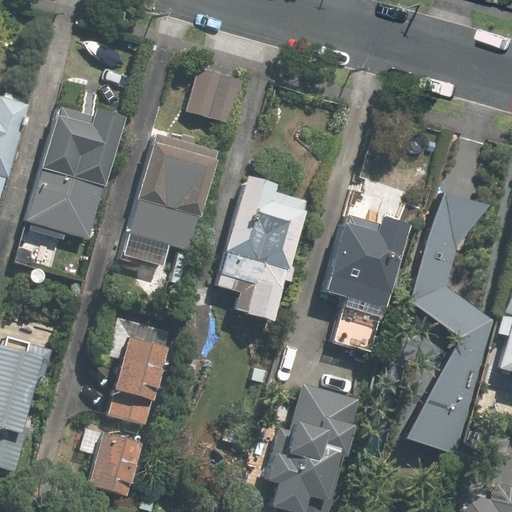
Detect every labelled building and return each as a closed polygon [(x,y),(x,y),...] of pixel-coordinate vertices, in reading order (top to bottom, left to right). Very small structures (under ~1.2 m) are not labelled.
[(195,68),(182,112),(231,125),(243,82),(195,68)] [(0,182),(1,178),(3,179),(23,105),(0,99),(0,182)] [(60,241),(62,234),(84,240),(120,117),(89,108),(87,117),(54,107),(51,117),(50,116),(35,169),(37,169),(22,222),(27,223),(25,231),(60,241)] [(213,152),(188,145),(190,138),(154,128),(152,135),(151,135),(148,143),(147,143),(131,200),(134,201),(125,232),(124,232),(117,256),(160,267),(166,245),(185,250),(194,217),(197,218),(212,161),(211,160),(213,152)] [(221,252),(212,287),(234,293),(229,309),(241,313),(269,321),(283,270),(285,271),(302,210),(299,210),(301,202),(273,194),(271,202),(267,201),(272,184),(240,175),(219,252),(221,252)] [(452,454),(489,320),(442,286),(453,247),(481,206),(435,193),(406,302),(456,339),(397,438),(452,454)] [(377,216),(375,224),(341,214),(319,291),(382,309),(406,224),(377,216)] [(511,267),(493,333),(495,334),(492,342),(501,345),(494,369),(510,373),(509,375),(511,376),(511,267)] [(163,348),(123,337),(103,414),(143,425),(163,348)] [(0,468),(11,471),(21,435),(16,434),(37,356),(0,346),(0,468)] [(334,456),(341,458),(356,399),(299,384),(286,431),(275,428),(261,481),(270,484),(269,488),(270,489),(265,507),(271,509),(269,511),(325,511),(328,503),(322,501),(334,456)] [(138,443),(98,430),(83,485),(121,497),(138,443)] [(505,505),(462,493),(456,511),(511,511),(511,487),(510,487),(505,505)]
